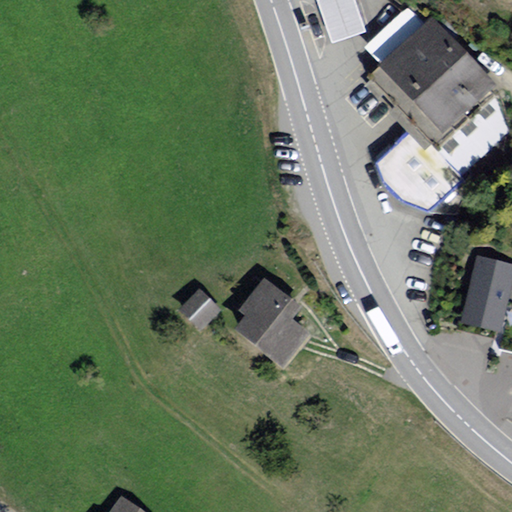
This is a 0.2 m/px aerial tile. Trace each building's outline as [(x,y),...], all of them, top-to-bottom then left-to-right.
[(355,0),(332,0),(319,4),(334,49),(368,38),(355,0)] [(413,9),(364,51),(382,72),(369,85),(412,139),(378,168),(386,189),(407,206),(427,216),(511,130),(488,103),(500,91),(413,9)] [(267,285),(243,318),(251,325),(241,338),(287,377),(315,338),(299,327),(306,317),(267,285)] [(200,294),(181,314),(203,334),(222,315),(200,294)] [(463,299),(455,334),(497,343),(505,308),(463,299)] [(142,511),(123,500),(115,511),(142,511)]
